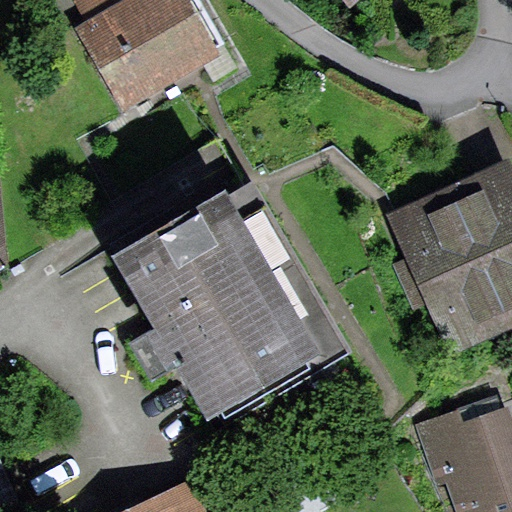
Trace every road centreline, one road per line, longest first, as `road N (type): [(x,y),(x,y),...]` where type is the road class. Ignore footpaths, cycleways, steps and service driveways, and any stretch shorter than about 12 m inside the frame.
road 1 (residential): [(487,77),(449,100),(395,89),(263,0)]
road 2 (unknown): [(0,314),(38,302),(66,321),(129,460)]
